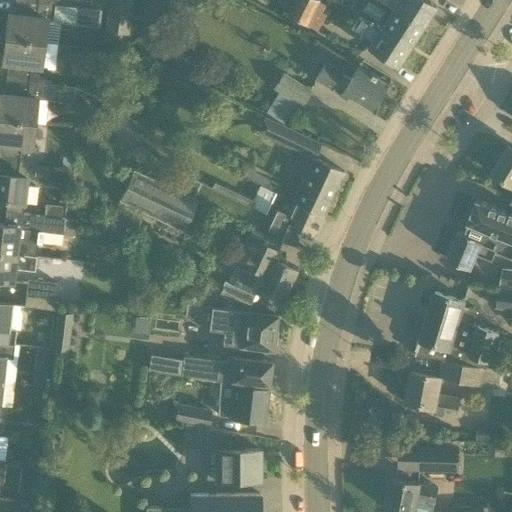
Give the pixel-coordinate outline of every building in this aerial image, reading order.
[(8,13),(5,38),(43,42),(46,19),(52,20),(98,25),(100,9),(54,3),(25,0),(15,0),(13,14),(8,13)] [(107,0),(104,31),(127,34),(131,0),(107,0)] [(305,24),(316,1),(313,0),(293,0),(286,15),(305,24)] [(352,0),(349,8),(354,11),(409,46),(421,27),(392,8),(379,0),(352,0)] [(426,0),(379,0),(392,8),(421,27),(435,5),(426,0)] [(354,11),(351,15),(355,17),(349,26),(371,40),(366,48),(395,67),(409,46),(354,11)] [(43,43),(43,42),(5,38),(2,63),(7,63),(6,78),(45,83),(46,69),(53,70),(57,44),(43,43)] [(384,84),(368,73),(358,66),(350,78),(326,63),(315,80),(345,99),(348,94),(369,107),(384,84)] [(310,92),(282,74),(273,87),(301,105),(310,92)] [(0,118),(33,122),(45,123),(48,100),(43,99),(45,83),(6,78),(4,94),(0,93),(0,118)] [(112,128),(131,143),(143,128),(123,113),(112,128)] [(304,176),(297,191),(327,205),(343,171),(314,157),(320,144),(299,133),(298,134),(264,117),(255,134),(289,151),(291,147),(299,151),(290,170),(304,176)] [(0,158),(35,162),(37,147),(30,146),(33,122),(0,118),(0,158)] [(511,148),(508,146),(492,173),(509,183),(511,185),(511,148)] [(62,157),(61,166),(70,167),(71,158),(62,157)] [(0,158),(0,199),(6,200),(5,211),(22,213),(23,202),(34,204),(36,187),(26,186),(26,179),(33,179),(35,162),(0,158)] [(197,200),(177,190),(133,169),(118,200),(183,231),(197,200)] [(297,191),(293,199),(259,185),(250,205),(184,175),(177,190),(197,200),(293,244),(298,233),(311,239),(327,205),(297,191)] [(511,212),(510,212),(510,213),(476,199),(466,222),(468,223),(464,232),(458,230),(446,258),(471,269),(477,254),(492,261),(497,249),(511,256),(511,212)] [(76,220),(34,215),(32,227),(32,232),(42,233),(74,237),(76,220)] [(0,251),(35,256),(37,241),(41,242),(42,233),(32,232),(32,227),(0,223),(0,251)] [(255,290),(262,294),(280,302),(295,270),(274,260),(278,251),(248,236),(236,261),(263,274),(255,290)] [(33,270),(35,256),(0,251),(0,279),(11,281),(13,268),(33,270)] [(511,286),(511,270),(503,269),(500,285),(511,286)] [(55,297),(64,298),(66,284),(56,282),(56,283),(27,280),(25,294),(55,297)] [(252,294),(225,281),(218,296),(246,308),(252,294)] [(511,289),(499,288),(496,307),(505,309),(503,317),(510,325),(511,325),(511,289)] [(425,323),(494,344),(497,332),(473,324),(477,312),(462,307),(464,300),(454,297),(435,291),(425,323)] [(25,294),(25,295),(23,306),(53,310),(55,297),(25,294)] [(0,342),(13,344),(15,329),(20,330),(22,313),(19,310),(20,305),(11,304),(0,302),(0,342)] [(277,314),(186,303),(185,317),(209,320),(208,328),(223,330),(222,343),(272,349),(277,314)] [(57,311),(51,353),(67,355),(72,313),(57,311)] [(425,323),(416,355),(436,359),(444,360),(486,368),(494,344),(425,323)] [(0,381),(14,383),(18,344),(13,344),(0,342),(0,381)] [(36,347),(33,373),(46,375),(49,349),(36,347)] [(225,383),(229,383),(268,388),(271,358),(227,353),(226,361),(182,356),(180,375),(225,383)] [(441,377),(444,377),(497,388),(500,371),(486,368),(444,360),(441,377)] [(444,377),(441,377),(412,371),(406,402),(435,407),(433,413),(457,418),(461,397),(441,393),(444,377)] [(0,381),(0,420),(3,421),(4,421),(6,408),(13,409),(13,407),(16,383),(14,383),(0,381)] [(268,388),(229,383),(225,383),(221,415),(230,416),(230,417),(264,421),(268,388)] [(211,411),(178,404),(174,419),(208,426),(211,411)] [(206,426),(206,449),(215,448),(215,479),(259,479),(259,449),(243,449),(243,433),(206,426)] [(511,428),(478,429),(478,442),(511,442),(511,428)] [(420,448),(419,469),(457,470),(458,450),(420,448)] [(420,483),(411,481),(391,478),(385,509),(400,511),(414,511),(416,500),(435,503),(438,488),(420,484),(420,483)] [(189,507),(188,511),(259,511),(259,493),(189,493),(189,507)]
